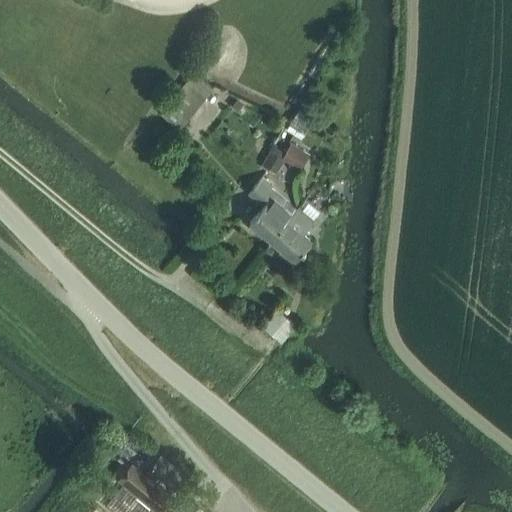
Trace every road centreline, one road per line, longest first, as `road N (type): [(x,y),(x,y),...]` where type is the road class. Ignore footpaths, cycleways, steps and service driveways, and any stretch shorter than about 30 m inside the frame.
road 1 (unclassified): [(93,305),(347,511)]
road 2 (unclassified): [(93,305),(0,205)]
